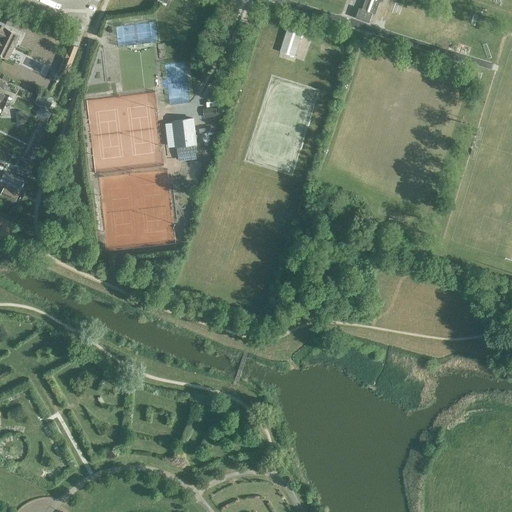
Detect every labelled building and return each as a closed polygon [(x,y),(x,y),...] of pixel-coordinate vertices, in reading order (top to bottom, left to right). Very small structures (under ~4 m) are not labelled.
[(365,0),(362,10),(359,9),(355,19),(369,24),(372,14),(375,15),(380,2),(382,3),(383,0),(365,0)] [(396,16),(392,28),(427,39),(431,27),(396,16)] [(0,55),(7,60),(20,35),(1,26),(0,28),(0,55)] [(294,57),(302,33),(287,28),(280,52),(294,57)] [(70,45),(59,73),(67,76),(77,48),(70,45)] [(43,95),(38,106),(48,110),(53,100),(43,95)] [(204,109),(205,118),(217,116),(216,108),(204,109)] [(42,110),(38,118),(47,122),(50,114),(42,110)] [(14,112),(17,124),(24,123),(22,111),(14,112)] [(195,144),(196,144),(193,119),(173,121),(176,147),(177,155),(196,153),(195,144)] [(43,140),(35,137),(25,158),(32,162),(43,140)] [(28,160),(23,171),(29,174),(34,163),(28,160)] [(24,179),(5,170),(0,180),(19,190),(24,179)] [(4,188),(0,195),(15,202),(19,195),(13,192),(4,187),(4,188)] [(3,207),(1,211),(12,217),(14,213),(3,207)] [(0,218),(0,217),(0,225),(3,226),(0,233),(0,240),(5,242),(12,224),(9,222),(0,218)]
